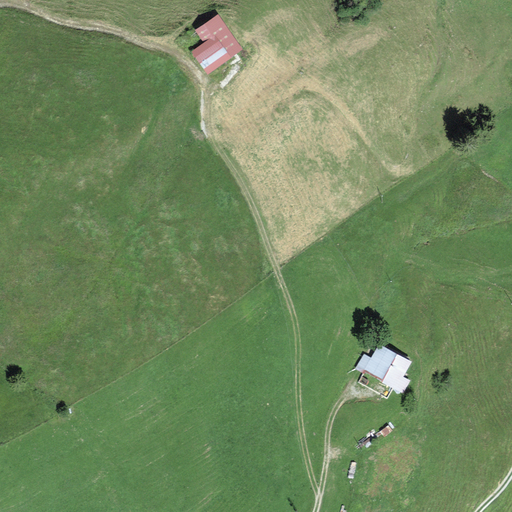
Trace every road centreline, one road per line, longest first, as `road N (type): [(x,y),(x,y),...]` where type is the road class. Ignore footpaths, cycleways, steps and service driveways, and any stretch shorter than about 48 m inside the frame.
road 1 (track): [(317,511),(298,410),(293,307),(238,172),(206,131),(201,79),(154,42),(17,0)]
road 2 (track): [(203,108),(226,125),(314,88),(332,94),(390,169),(405,166),(416,108),(440,72),(440,0)]
road 3 (track): [(321,501),(334,412),(355,378)]
